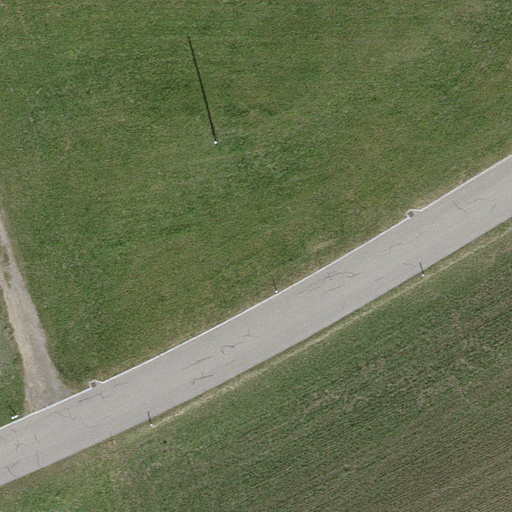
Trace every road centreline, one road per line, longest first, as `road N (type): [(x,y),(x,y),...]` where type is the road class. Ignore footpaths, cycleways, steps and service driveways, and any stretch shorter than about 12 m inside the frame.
road 1 (unclassified): [(0,465),(64,441),(283,327),(511,188)]
road 2 (track): [(64,441),(0,248)]
